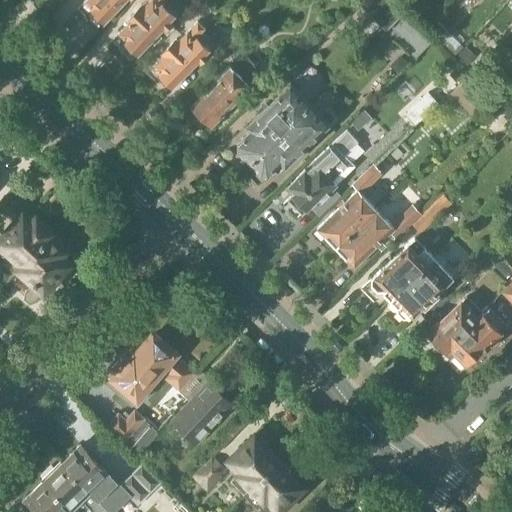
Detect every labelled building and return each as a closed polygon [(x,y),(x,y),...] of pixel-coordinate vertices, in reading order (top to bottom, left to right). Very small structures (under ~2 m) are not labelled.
[(87,0),(85,2),(92,9),(91,10),(105,22),(125,0),(87,0)] [(162,3),(164,0),(149,0),(143,7),(141,5),(127,20),(129,21),(119,32),(128,40),(126,42),(139,55),(175,15),(162,3)] [(246,34),(273,7),(265,0),(248,0),(253,5),(235,23),(246,34)] [(361,0),(359,3),(376,20),(378,17),(390,28),(404,12),(391,0),(361,0)] [(428,31),(446,12),(438,4),(431,11),(419,0),(396,0),(428,31)] [(417,58),(435,39),(408,14),(409,13),(406,11),(404,12),(390,28),(388,31),(417,58)] [(169,89),(172,86),(173,87),(209,51),(196,38),(205,28),(198,21),(187,31),(179,39),(177,38),(162,53),(164,55),(154,65),(162,73),(161,74),(162,75),(158,79),(169,89)] [(434,37),(447,49),(455,39),(443,27),(434,37)] [(209,123),(214,123),(245,92),(234,82),(253,63),(242,53),(190,105),(209,123)] [(452,92),(471,113),(484,101),(474,89),(480,84),(472,75),(452,92)] [(494,91),(501,98),(511,87),(511,83),(505,78),(494,91)] [(249,162),(310,105),(291,84),(247,125),(254,133),(249,137),(244,137),(238,142),(238,149),(249,162)] [(415,125),(439,104),(429,92),(405,114),(415,125)] [(511,126),(511,115),(493,97),(488,103),(511,126)] [(328,110),(321,116),(310,105),(249,162),(259,172),(268,174),(273,169),(274,163),(278,159),(285,167),(337,119),(328,110)] [(321,200),(337,183),(355,166),(345,155),(359,142),(347,130),(313,163),(314,164),(307,171),(305,168),(289,184),(296,191),(288,199),(302,214),(319,197),(321,200)] [(335,247),(371,213),(362,203),(367,198),(362,193),(382,173),(374,164),(349,187),(354,193),(323,221),(331,230),(325,236),(335,247)] [(444,210),(435,202),(413,224),(421,232),(444,210)] [(391,232),(396,237),(421,214),(412,205),(391,224),(386,219),(381,224),(371,213),(335,247),(346,259),(354,252),(362,260),(391,232)] [(23,214),(0,239),(0,252),(2,251),(20,268),(49,236),(53,232),(37,217),(32,222),(23,214)] [(20,268),(16,273),(30,285),(25,290),(23,299),(30,304),(36,301),(70,263),(61,255),(65,251),(49,236),(20,268)] [(390,299),(434,258),(415,238),(371,279),(370,285),(377,291),(383,292),(390,299)] [(449,298),(441,289),(453,278),(434,258),(390,299),(397,306),(397,312),(403,319),(409,317),(410,319),(419,310),(427,319),(449,298)] [(511,300),(511,284),(503,292),(511,300)] [(483,314),(482,314),(467,298),(428,334),(444,352),(483,314)] [(471,360),(507,327),(489,308),(482,314),(483,314),(444,352),(451,360),(458,353),(464,360),(471,360)] [(194,373),(193,372),(175,357),(178,354),(154,334),(141,348),(135,343),(103,380),(133,405),(164,368),(172,375),(169,379),(179,388),(181,389),(194,373)] [(211,380),(198,369),(197,368),(193,372),(194,373),(181,389),(179,388),(177,391),(190,402),(174,420),(197,442),(233,405),(209,382),(211,380)] [(123,439),(142,418),(134,412),(125,422),(118,415),(109,426),(123,439)] [(142,420),(125,440),(137,451),(154,431),(142,420)] [(252,488),(280,460),(255,434),(229,460),(241,472),(239,474),(231,481),(245,495),(252,488)] [(81,445),(63,462),(91,490),(109,511),(128,493),(121,485),(81,445)] [(213,455),(191,476),(207,492),(229,471),(213,455)] [(252,488),(265,501),(267,499),(279,511),(305,486),(280,460),(252,488)] [(54,468),(42,479),(74,511),(110,511),(109,511),(91,490),(63,462),(57,468),(54,468)] [(142,465),(121,485),(128,493),(138,503),(159,483),(142,465)] [(42,482),(25,498),(38,511),(74,511),(42,479),(42,482)]
